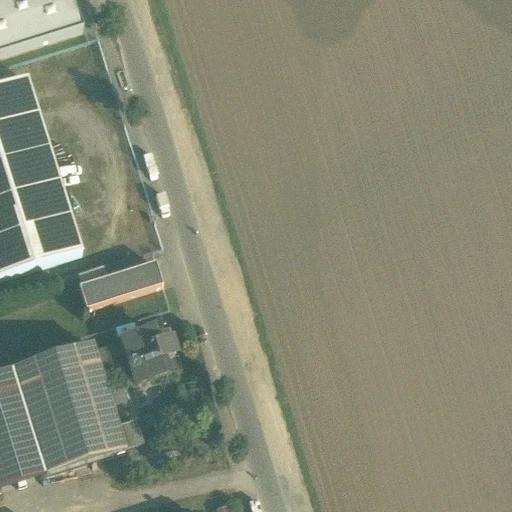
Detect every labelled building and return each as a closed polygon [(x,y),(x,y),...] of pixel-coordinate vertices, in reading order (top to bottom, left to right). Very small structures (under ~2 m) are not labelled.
[(0,0),(0,61),(82,35),(70,0),(0,0)] [(0,93),(0,285),(82,260),(27,85),(0,93)] [(78,293),(85,316),(162,292),(154,269),(106,284),(80,292),(78,293)] [(77,280),(80,292),(106,284),(102,272),(77,280)] [(167,335),(153,339),(157,353),(169,349),(171,349),(167,335)] [(165,381),(166,381),(162,367),(174,363),(169,349),(157,353),(153,339),(153,337),(142,341),(142,339),(121,345),(121,347),(128,368),(130,375),(132,381),(134,381),(141,379),(143,385),(164,378),(165,381)] [(112,373),(128,368),(121,347),(93,356),(101,384),(114,380),(112,373)] [(13,376),(46,481),(124,457),(123,455),(116,431),(111,414),(107,401),(101,384),(93,356),(91,351),(13,376)] [(176,363),(174,363),(162,367),(166,381),(180,376),(176,363)] [(112,373),(114,380),(130,375),(128,368),(112,373)] [(0,495),(46,481),(13,376),(0,380),(0,495)] [(167,382),(166,381),(165,381),(164,378),(143,385),(141,379),(134,381),(137,392),(167,382)] [(122,396),(107,401),(111,414),(126,409),(122,396)] [(128,427),(116,431),(123,455),(143,449),(137,430),(130,433),(128,427)]
